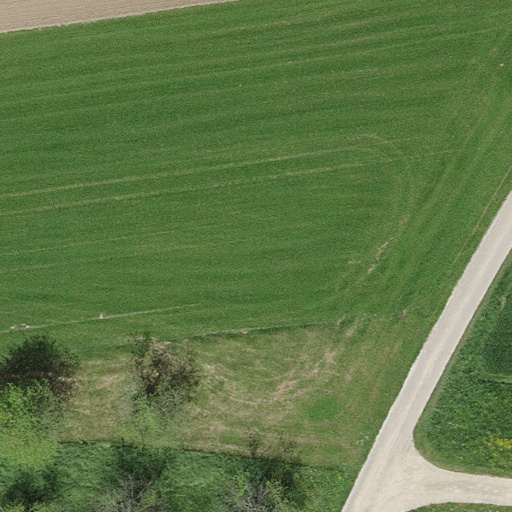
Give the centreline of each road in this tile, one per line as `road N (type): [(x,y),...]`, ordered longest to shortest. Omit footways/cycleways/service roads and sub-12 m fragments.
road 1 (track): [(511,490),(0,429)]
road 2 (track): [(511,212),(426,362),(358,511)]
